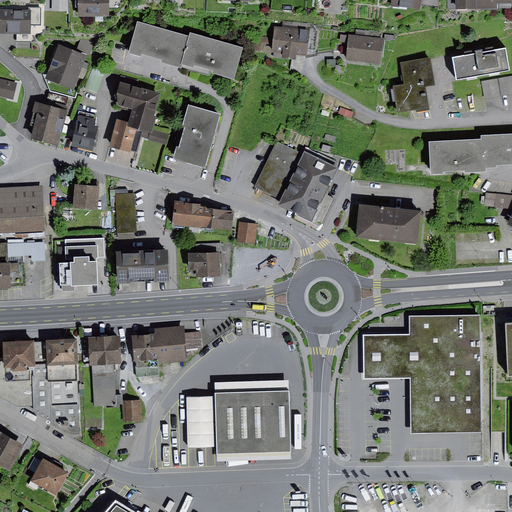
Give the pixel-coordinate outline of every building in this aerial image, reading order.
[(52,0),(53,10),(68,10),(68,0),(52,0)] [(78,12),(78,0),(69,0),(69,12),(78,12)] [(78,0),(79,18),(109,17),(108,0),(78,0)] [(420,0),(391,0),(391,8),(420,11),(420,0)] [(476,0),(447,0),(448,10),(457,9),(457,11),(477,10),(476,0)] [(511,0),(476,0),(477,10),(497,10),(497,4),(511,4),(511,0)] [(31,8),(31,10),(31,26),(41,26),(41,9),(31,8)] [(31,10),(0,10),(0,34),(31,34),(31,26),(31,10)] [(282,29),(275,28),(272,53),(282,54),(281,60),(296,61),(296,56),(307,57),(310,24),(283,21),(282,29)] [(188,37),(139,23),(129,54),(141,58),(141,55),(162,61),(161,65),(179,70),(180,66),(188,37)] [(188,37),(180,66),(193,69),(194,66),(213,72),(212,75),(234,81),(244,48),(190,33),(188,37)] [(385,40),(341,34),(340,43),(347,44),(345,61),(382,66),(385,40)] [(96,42),(81,40),(77,49),(90,55),(96,42)] [(86,55),(58,44),(44,80),(73,91),(86,55)] [(506,49),(452,58),(456,81),(510,72),(506,49)] [(404,85),(393,87),(397,115),(429,110),(425,89),(435,87),(431,59),(401,64),(404,85)] [(139,81),(121,76),(117,96),(119,106),(132,110),(128,123),(127,127),(136,129),(143,131),(142,138),(150,139),(151,133),(152,131),(155,118),(153,118),(160,94),(137,88),(139,81)] [(511,76),(481,82),(484,99),(511,93),(511,76)] [(17,84),(0,79),(0,96),(13,100),(17,84)] [(55,107),(36,102),(33,112),(38,114),(31,139),(58,147),(69,106),(56,103),(55,107)] [(221,115),(188,106),(182,128),(185,129),(179,149),(177,149),(173,160),(205,169),(221,115)] [(340,108),(338,114),(351,119),(353,113),(340,108)] [(97,116),(80,111),(71,146),(92,151),(98,127),(95,126),(97,116)] [(128,123),(116,120),(109,148),(131,154),(132,151),(138,153),(143,131),(136,129),(127,127),(128,123)] [(169,135),(152,131),(151,133),(150,139),(149,141),(167,146),(169,135)] [(326,134),(324,141),(335,143),(336,137),(326,134)] [(483,174),(487,174),(487,170),(496,169),(496,167),(511,165),(511,135),(481,136),(481,140),(483,174)] [(483,174),(481,140),(428,143),(430,177),(443,176),(443,173),(465,172),(465,175),(483,174)] [(302,154),(277,142),(254,187),(280,200),(302,154)] [(304,151),(302,154),(280,200),(276,208),(312,225),(339,169),(334,166),(336,163),(309,150),(307,153),(304,151)] [(99,188),(75,185),(73,209),(97,211),(99,188)] [(42,187),(0,189),(0,233),(44,232),(42,187)] [(485,206),(511,209),(511,195),(486,193),(485,206)] [(127,194),(116,194),(117,234),(136,233),(135,194),(127,194)] [(185,204),(175,203),(172,225),(211,230),(213,209),(200,207),(201,205),(186,203),(185,204)] [(421,212),(359,205),(356,239),(418,245),(421,212)] [(235,211),(213,209),(211,230),(232,232),(235,211)] [(258,226),(241,223),(237,243),(255,246),(258,226)] [(74,264),(60,265),(61,286),(71,286),(71,288),(98,287),(97,260),(99,259),(99,257),(104,257),(103,239),(65,240),(66,260),(74,260),(74,264)] [(7,243),(0,243),(0,265),(8,265),(8,256),(31,255),(31,244),(7,244),(7,243)] [(31,255),(32,262),(45,261),(44,243),(31,244),(31,255)] [(222,243),(196,244),(196,255),(219,254),(222,254),(222,243)] [(168,251),(117,254),(118,283),(169,281),(168,251)] [(196,255),(189,255),(190,278),(221,277),(219,254),(196,255)] [(0,265),(0,289),(11,289),(11,285),(24,284),(23,265),(8,265),(0,265)] [(481,316),(409,317),(409,336),(410,380),(411,434),(481,434),(481,316)] [(155,335),(132,337),(135,364),(158,361),(187,359),(187,350),(185,334),(184,327),(155,330),(155,335)] [(201,332),(185,334),(187,350),(203,348),(201,332)] [(119,336),(88,338),(90,366),(93,366),(95,407),(119,405),(116,365),(121,365),(119,336)] [(409,336),(363,336),(364,379),(410,380),(409,336)] [(76,340),(3,344),(4,359),(5,370),(12,369),(13,374),(27,373),(27,369),(36,369),(36,365),(47,364),(47,368),(78,366),(76,340)] [(33,406),(33,412),(72,435),(79,435),(78,366),(47,368),(47,364),(36,365),(36,369),(27,369),(27,373),(13,374),(12,369),(5,370),(4,359),(0,358),(0,397),(16,406),(33,406)] [(158,361),(135,364),(136,378),(159,376),(158,361)] [(288,381),(215,383),(218,462),(291,460),(288,381)] [(142,401),(123,403),(125,422),(143,421),(142,401)] [(25,446),(0,432),(0,467),(10,473),(25,446)] [(35,458),(28,469),(34,473),(41,461),(35,458)] [(68,474),(43,460),(42,462),(32,481),(56,494),(68,474)] [(131,511),(115,503),(105,511),(131,511)]
